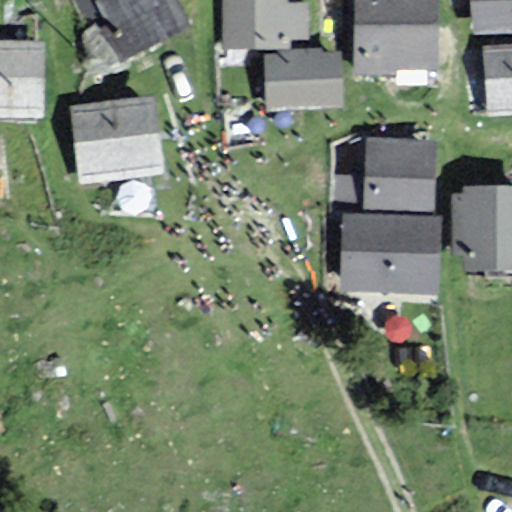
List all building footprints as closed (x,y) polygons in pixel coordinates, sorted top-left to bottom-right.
[(147,0),(85,0),(73,7),(106,68),(167,37),(147,0)] [(265,0),(203,0),(204,47),(266,47),(265,0)] [(423,0),(338,0),(339,70),(423,69),(423,0)] [(511,0),(454,0),(457,40),(511,37),(511,0)] [(22,47),(0,47),(0,121),(22,121),(22,47)] [(321,50),(250,58),(256,118),(328,110),(321,50)] [(511,121),(511,53),(474,56),(479,124),(511,121)] [(148,101),(53,109),(60,193),(155,185),(148,101)] [(423,225),(422,149),(346,149),(346,225),(423,225)] [(511,276),(511,185),(443,186),(443,277),(511,276)] [(323,308),(427,308),(427,228),(323,229),(323,308)]
